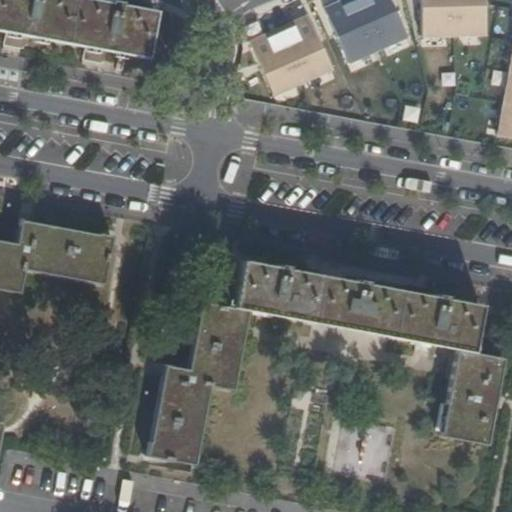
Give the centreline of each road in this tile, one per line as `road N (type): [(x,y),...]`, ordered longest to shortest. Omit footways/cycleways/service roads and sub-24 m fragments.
road 1 (residential): [(0,107),(511,202)]
road 2 (residential): [(0,170),(511,261)]
